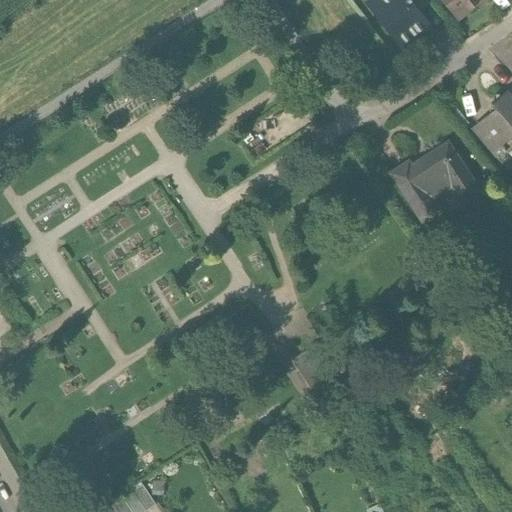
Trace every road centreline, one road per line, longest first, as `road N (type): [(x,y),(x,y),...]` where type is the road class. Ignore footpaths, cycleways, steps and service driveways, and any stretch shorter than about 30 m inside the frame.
road 1 (residential): [(511,17),(423,86),(356,116),(344,112),(268,0)]
road 2 (residential): [(227,0),(0,144)]
